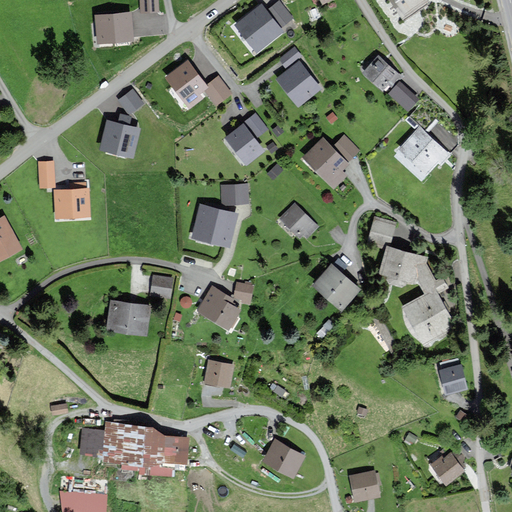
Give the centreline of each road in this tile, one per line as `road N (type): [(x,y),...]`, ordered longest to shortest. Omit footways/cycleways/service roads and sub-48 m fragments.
road 1 (residential): [(361,0),(403,63),(455,115),(463,136),(457,211),(487,511)]
road 2 (residential): [(336,511),(320,448),(297,424),(245,411),(187,426),(114,409),(0,315)]
road 3 (residential): [(229,0),(37,142)]
road 4 (track): [(194,424),(208,459),(254,490),(300,495),(330,481)]
road 5 (track): [(107,405),(51,427),(44,485),(51,511)]
